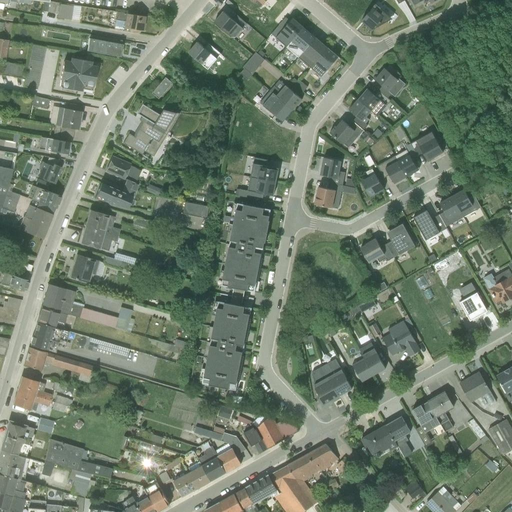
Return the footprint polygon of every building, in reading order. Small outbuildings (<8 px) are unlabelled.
[(250,0),(260,9),(267,0),(250,0)] [(42,2),(40,13),(49,14),(48,19),(70,23),(73,6),(42,2)] [(375,4),(361,21),(372,30),(393,19),(375,4)] [(223,11),(214,22),(234,39),(247,23),(235,13),(231,18),(223,11)] [(114,27),(140,30),(143,16),(116,13),(114,27)] [(272,36),(286,48),(304,27),(290,15),(272,36)] [(298,58),(315,38),(304,27),(286,48),(298,58)] [(83,51),(117,57),(119,43),(85,38),(83,51)] [(328,48),(315,38),(298,58),(310,68),(328,48)] [(197,42),(188,53),(208,69),(221,54),(209,44),(205,49),(197,42)] [(21,58),(24,58),(19,88),(30,90),(32,73),(33,73),(35,57),(48,59),(49,49),(23,45),(21,58)] [(339,57),(328,48),(310,68),(322,77),(339,57)] [(240,60),(241,61),(233,71),(241,78),(260,58),(250,49),(240,60)] [(78,88),(92,91),(96,67),(87,66),(88,61),(66,57),(66,61),(59,60),(54,87),(77,91),(78,88)] [(385,70),(376,80),(382,85),(378,90),(387,98),(391,94),(394,97),(404,85),(397,79),(401,74),(390,66),(386,71),(385,70)] [(151,93),(158,98),(170,83),(163,77),(151,93)] [(281,81),(270,93),(290,112),(301,100),(281,81)] [(364,87),(355,99),(369,110),(378,99),(364,87)] [(261,103),(281,122),(290,112),(270,93),(261,103)] [(345,110),(359,121),(369,110),(355,99),(345,110)] [(29,117),(32,102),(25,101),(22,115),(29,117)] [(120,144),(149,161),(178,113),(160,109),(158,114),(139,105),(134,113),(143,117),(132,136),(127,133),(120,144)] [(74,129),(78,130),(81,112),(58,108),(55,126),(60,127),(74,129)] [(345,148),(361,130),(350,121),(347,125),(340,118),(327,132),(345,148)] [(70,142),(72,142),(74,129),(60,127),(58,140),(70,142)] [(424,161),(441,152),(430,132),(413,141),(424,161)] [(40,149),(68,154),(70,142),(58,140),(42,138),(40,149)] [(403,176),(415,170),(405,150),(393,156),(403,176)] [(102,169),(121,178),(128,163),(109,155),(102,169)] [(403,176),(393,156),(379,163),(389,183),(403,176)] [(317,174),(343,179),(344,172),(337,171),(339,161),(320,158),(317,174)] [(34,182),(51,189),(60,168),(43,161),(34,182)] [(249,162),(246,176),(273,181),(275,167),(249,162)] [(0,167),(0,193),(6,194),(12,170),(0,167)] [(367,197),(382,189),(373,173),(358,181),(367,197)] [(243,192),(270,196),(273,181),(246,176),(243,192)] [(90,196),(123,209),(129,195),(95,182),(90,196)] [(27,199),(38,203),(55,209),(59,196),(32,186),(27,199)] [(311,203),(336,209),(340,192),(315,186),(311,203)] [(468,197),(464,190),(454,195),(465,216),(481,207),(474,194),(468,197)] [(465,216),(454,195),(440,202),(445,211),(439,215),(446,227),(465,216)] [(18,230),(42,239),(55,209),(38,203),(36,208),(28,205),(18,230)] [(199,230),(200,205),(177,204),(176,229),(199,230)] [(270,210),(237,204),(222,285),(254,291),(270,210)] [(84,210),(80,227),(109,234),(113,218),(84,210)] [(447,229),(446,227),(439,215),(429,221),(424,212),(413,218),(426,241),(447,229)] [(396,254),(411,246),(400,224),(384,232),(396,254)] [(75,244),(105,251),(109,234),(80,227),(75,244)] [(368,267),(384,258),(373,238),(356,248),(368,267)] [(67,279),(87,284),(93,260),(74,255),(67,279)] [(511,296),(511,276),(508,269),(482,282),(493,303),(499,300),(501,303),(511,296)] [(25,290),(28,281),(0,272),(0,284),(2,285),(13,287),(25,290)] [(112,288),(115,278),(102,274),(99,284),(112,288)] [(470,321),(487,311),(471,283),(459,289),(465,300),(459,302),(470,321)] [(40,307),(66,314),(130,333),(133,320),(130,319),(132,311),(120,307),(117,318),(82,308),(83,305),(73,302),(75,292),(47,284),(40,307)] [(2,285),(0,291),(0,295),(8,297),(10,298),(13,287),(2,285)] [(21,301),(10,298),(8,297),(7,303),(3,302),(2,308),(18,311),(21,301)] [(197,384),(232,391),(248,308),(212,301),(197,384)] [(40,307),(36,322),(62,330),(66,314),(40,307)] [(408,357),(420,350),(402,320),(387,329),(389,333),(380,338),(390,356),(403,348),(408,357)] [(29,345),(54,352),(56,346),(64,348),(69,332),(62,330),(36,322),(29,345)] [(367,336),(373,333),(367,323),(362,326),(367,336)] [(0,346),(7,348),(8,339),(0,337),(0,346)] [(359,349),(364,359),(373,375),(386,369),(370,343),(359,349)] [(23,366),(41,371),(43,364),(79,374),(77,381),(89,384),(92,375),(90,375),(92,366),(28,348),(23,366)] [(335,359),(321,366),(338,396),(351,389),(335,359)] [(362,382),(373,375),(364,359),(353,365),(362,382)] [(507,399),(511,396),(511,365),(494,375),(507,399)] [(324,404),(338,396),(321,366),(312,372),(314,389),(324,404)] [(468,403),(488,392),(477,372),(457,383),(468,403)] [(21,377),(16,391),(50,402),(52,395),(43,392),(45,384),(21,377)] [(45,384),(44,392),(64,395),(65,387),(45,384)] [(13,404),(35,411),(37,404),(48,407),(50,402),(16,391),(13,404)] [(429,419),(451,407),(443,391),(421,403),(429,419)] [(66,401),(56,398),(53,410),(64,413),(66,401)] [(429,419),(421,403),(410,409),(418,424),(429,419)] [(267,449),(252,423),(238,416),(236,420),(245,424),(241,431),(243,434),(256,455),(267,449)] [(267,449),(298,432),(295,426),(280,422),(277,424),(275,420),(260,416),(252,423),(267,449)] [(396,446),(410,437),(397,416),(383,425),(396,446)] [(481,428),(496,454),(511,445),(511,436),(500,416),(481,428)] [(471,439),(478,434),(466,418),(460,423),(471,439)] [(8,421),(0,449),(0,450),(25,456),(26,452),(30,452),(34,435),(31,434),(33,428),(8,421)] [(226,473),(241,464),(236,456),(245,450),(237,437),(189,424),(183,442),(191,444),(193,434),(229,444),(214,452),(226,473)] [(396,446),(383,425),(359,440),(372,460),(396,446)] [(85,452),(50,444),(45,464),(115,481),(117,472),(82,464),(85,452)] [(326,445),(311,453),(323,471),(339,460),(326,445)] [(226,473),(214,452),(211,446),(205,450),(204,455),(198,458),(200,462),(210,481),(226,473)] [(0,474),(23,481),(28,461),(24,459),(25,456),(0,450),(0,474)] [(304,481),(323,471),(311,453),(287,466),(313,505),(318,502),(304,481)] [(171,458),(158,465),(164,474),(176,467),(171,458)] [(196,489),(210,481),(200,462),(190,468),(192,471),(187,473),(196,489)] [(414,475),(422,474),(420,464),(413,466),(414,475)] [(303,511),(313,505),(287,466),(269,475),(281,492),(294,511),(303,511)] [(196,489),(187,473),(173,481),(182,497),(196,489)] [(0,474),(0,492),(28,500),(33,484),(23,481),(0,474)] [(90,478),(76,475),(70,497),(77,499),(83,499),(90,478)] [(272,498),(281,492),(269,475),(245,488),(254,504),(270,495),(272,498)] [(157,511),(170,504),(155,479),(148,483),(149,486),(144,489),(157,511)] [(156,511),(157,511),(144,489),(142,486),(140,485),(137,493),(139,496),(134,499),(141,511),(156,511)] [(424,503),(431,511),(433,511),(451,496),(442,487),(424,503)] [(257,511),(254,504),(245,488),(236,493),(246,511),(257,511)] [(0,507),(20,511),(25,511),(28,500),(0,492),(0,507)] [(463,504),(470,497),(465,492),(459,499),(463,504)] [(240,511),(243,511),(234,494),(217,504),(221,511),(240,511)] [(141,511),(134,499),(132,496),(122,503),(126,511),(141,511)] [(452,511),(460,506),(451,496),(433,511),(452,511)] [(76,507),(60,506),(59,511),(81,511),(83,499),(77,499),(76,507)] [(43,511),(45,504),(45,502),(28,500),(25,511),(43,511)]
